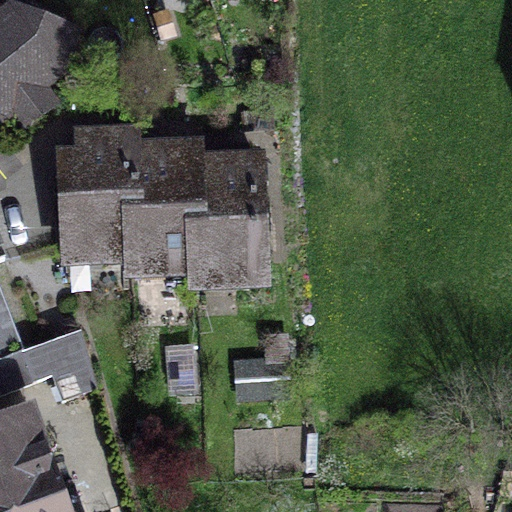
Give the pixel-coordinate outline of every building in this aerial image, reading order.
[(0,18),(0,124),(13,113),(26,129),(52,108),(42,90),(62,73),(79,36),(12,9),(0,18)] [(243,116),(244,134),(273,133),(272,115),(243,116)] [(90,248),(103,262),(131,261),(133,261),(130,156),(130,141),(86,143),(86,147),(87,163),(65,163),(69,249),(90,248)] [(65,163),(87,163),(86,147),(64,148),(65,163)] [(154,260),(167,275),(197,273),(194,168),(193,153),(130,156),(133,261),(154,260)] [(263,286),(258,166),(194,168),(197,273),(217,272),(231,287),(263,286)] [(103,262),(90,248),(69,249),(66,249),(66,267),(105,265),(103,262)] [(0,365),(24,357),(0,294),(0,264),(4,263),(0,252),(0,365)] [(167,275),(154,260),(133,261),(131,261),(132,279),(169,277),(167,275)] [(231,287),(217,272),(197,273),(197,292),(233,290),(231,287)] [(0,398),(34,385),(37,392),(62,382),(53,359),(29,369),(24,357),(0,365),(0,398)] [(64,511),(29,417),(0,427),(0,511),(64,511)]
